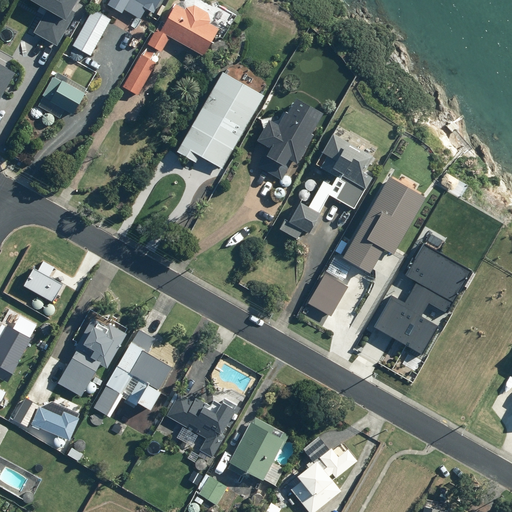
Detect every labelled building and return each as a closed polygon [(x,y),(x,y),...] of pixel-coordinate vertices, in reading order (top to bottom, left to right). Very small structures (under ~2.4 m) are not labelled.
[(39,0),(50,6),(35,31),(57,44),(79,8),(75,6),(78,0),(39,0)] [(154,11),(160,0),(108,0),(108,2),(123,11),(124,10),(140,19),(147,6),(154,11)] [(205,53),(219,26),(209,21),(211,18),(209,10),(195,3),(188,5),(186,8),(176,2),(163,27),(159,25),(149,42),(162,50),(171,34),(205,53)] [(91,54),(112,18),(94,8),(73,44),(91,54)] [(221,9),(217,10),(216,14),(218,17),(221,18),(224,17),(226,14),(224,10),(221,9)] [(139,93),(158,61),(142,52),(123,84),(139,93)] [(0,60),(0,94),(14,69),(0,60)] [(88,86),(58,70),(55,76),(53,75),(43,93),(45,94),(39,104),(54,112),(59,104),(74,112),(88,86)] [(222,74),(182,143),(223,166),(264,95),(222,74)] [(299,161),(315,132),(313,131),(325,109),(298,94),(288,109),(287,109),(279,122),(270,117),(258,138),(270,145),(259,165),(283,178),(294,158),(299,161)] [(344,137),(347,131),(341,127),(338,133),(334,131),(317,162),(338,174),(333,183),(324,178),(310,203),(301,199),(290,218),(286,216),(281,226),(299,236),(304,227),(310,231),(322,211),(320,210),(330,193),(355,207),(367,187),(374,174),(366,170),(375,154),(344,137)] [(391,174),(347,251),(375,268),(388,246),(393,249),(425,194),(391,174)] [(318,182),(309,176),(298,197),(307,202),(318,182)] [(394,294),(377,324),(422,350),(437,324),(420,314),(428,299),(448,311),(473,268),(424,240),(406,271),(415,276),(402,298),(394,294)] [(63,282),(36,267),(26,285),(53,300),(63,282)] [(325,272),(308,300),(330,313),(346,285),(325,272)] [(58,381),(82,395),(101,362),(108,366),(128,332),(110,321),(108,324),(93,315),(75,347),(77,348),(58,381)] [(0,375),(8,380),(32,334),(9,321),(0,337),(0,404),(7,391),(0,387),(0,384),(0,383),(0,375)] [(94,406),(108,414),(122,389),(152,406),(162,388),(160,387),(173,364),(149,350),(157,337),(140,328),(94,406)] [(103,380),(96,375),(93,380),(101,384),(103,380)] [(168,414),(207,436),(200,448),(211,454),(206,463),(210,465),(216,455),(214,454),(229,428),(226,425),(236,406),(224,399),(217,410),(204,404),(205,402),(190,393),(189,397),(181,392),(180,393),(176,391),(165,411),(168,413),(168,414)] [(41,426),(71,439),(81,416),(65,409),(62,414),(40,404),(32,422),(33,422),(32,425),(40,428),(41,426)] [(13,417),(24,422),(28,414),(18,408),(13,417)] [(0,427),(7,430),(10,422),(0,417),(0,427)] [(252,419),(231,460),(232,461),(229,467),(247,477),(251,470),(276,484),(285,467),(275,461),(289,434),(256,417),(254,420),(252,419)] [(330,448),(320,434),(304,447),(314,461),(299,474),(303,479),(292,487),(311,511),(313,511),(342,489),(334,479),(359,459),(349,447),(339,454),(332,446),(330,448)] [(84,453),(72,446),(68,453),(80,460),(84,453)] [(189,457),(195,461),(199,454),(192,451),(189,457)] [(199,471),(195,479),(201,483),(206,475),(199,471)] [(218,504),(229,485),(211,475),(200,493),(218,504)] [(195,499),(202,503),(205,499),(198,494),(195,499)]
